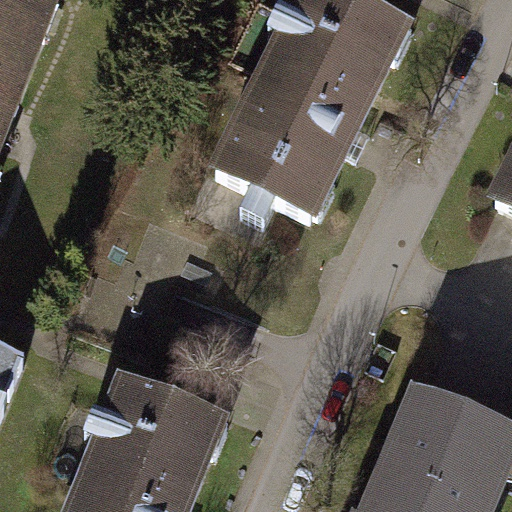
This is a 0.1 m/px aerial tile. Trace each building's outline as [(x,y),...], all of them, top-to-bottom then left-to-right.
[(31,0),(0,0),(0,144),(53,9),(31,0)] [(341,0),(306,0),(216,182),(311,229),(408,33),(341,0)] [(511,180),(496,210),(511,218),(511,180)] [(0,425),(23,366),(0,356),(0,425)] [(125,387),(76,511),(188,511),(223,426),(125,387)] [(494,511),(511,470),(511,440),(416,401),(391,460),(406,466),(386,511),(494,511)]
